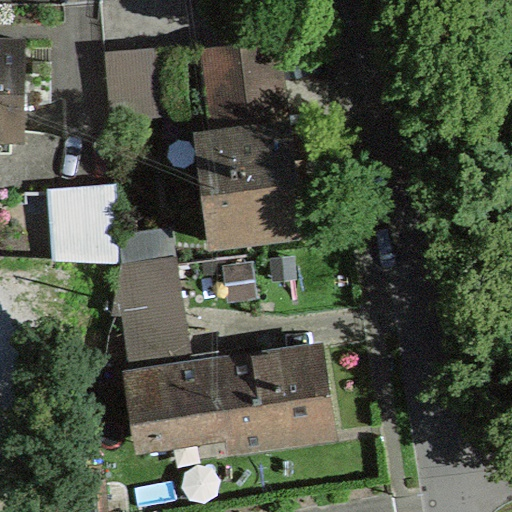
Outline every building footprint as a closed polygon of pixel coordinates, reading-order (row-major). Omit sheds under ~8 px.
[(217,45),(276,38),(272,7),(214,15),(217,45)] [(217,45),(204,47),(213,116),(225,115),(227,130),(287,121),(276,38),(217,45)] [(22,41),(0,40),(0,133),(21,134),(22,41)] [(172,50),(105,55),(111,119),(177,114),(172,50)] [(227,130),(195,134),(210,242),(306,228),(290,121),(287,121),(227,130)] [(118,187),(51,188),(53,219),(56,259),(122,261),(121,235),(118,187)] [(53,219),(51,188),(25,189),(23,216),(53,219)] [(151,230),(121,235),(122,261),(155,256),(151,230)] [(122,261),(113,313),(122,311),(181,303),(174,253),(155,256),(122,261)] [(181,303),(122,311),(132,374),(193,364),(181,303)] [(122,311),(113,313),(99,385),(133,380),(132,374),(122,311)] [(193,364),(132,374),(133,380),(141,431),(231,417),(235,446),(335,430),(321,344),(193,364)] [(76,511),(106,511),(102,477),(83,479),(76,511)]
